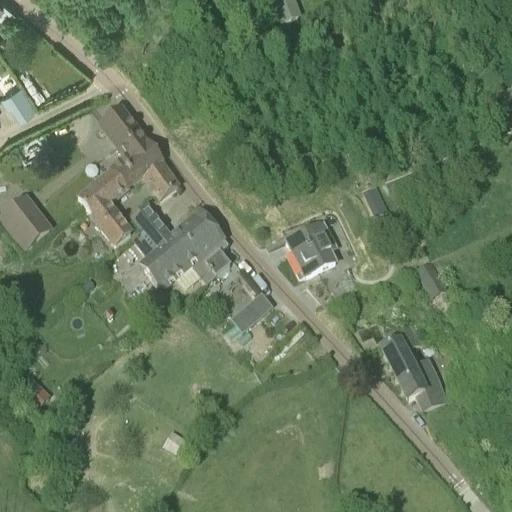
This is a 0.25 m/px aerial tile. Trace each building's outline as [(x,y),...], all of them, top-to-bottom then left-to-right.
[(274,0),(280,27),(302,21),(296,0),(274,0)] [(0,20),(5,25),(15,14),(4,4),(0,8),(0,20)] [(35,109),(20,87),(4,98),(10,107),(14,104),(22,118),(35,109)] [(157,169),(160,166),(120,116),(102,131),(127,162),(110,175),(111,176),(125,194),(142,181),(157,169)] [(104,210),(125,194),(111,176),(78,204),(90,222),(89,222),(110,253),(127,240),(104,210)] [(160,206),(177,193),(169,180),(151,193),(160,206)] [(376,191),(362,198),(375,224),(389,217),(376,191)] [(25,254),(49,234),(26,206),(2,225),(25,254)] [(132,245),(150,266),(170,243),(145,211),(131,223),(141,237),(132,245)] [(200,218),(177,237),(200,263),(190,271),(206,290),(231,270),(220,257),(228,250),(200,218)] [(304,283),(335,268),(329,256),(335,253),(322,227),(285,245),(304,283)] [(190,271),(200,263),(177,237),(170,243),(150,266),(150,267),(142,274),(161,296),(190,271)] [(431,304),(447,294),(430,267),(414,277),(431,304)] [(237,269),(214,288),(232,311),(255,293),(237,269)] [(230,313),(235,319),(263,298),(259,292),(230,313)] [(245,341),(256,331),(244,317),(233,327),(245,341)] [(396,337),(426,397),(415,402),(419,411),(422,416),(447,404),(427,363),(418,368),(410,353),(419,349),(409,326),(394,333),(396,337)] [(426,397),(396,337),(378,346),(381,352),(378,353),(405,407),(415,402),(426,397)]
